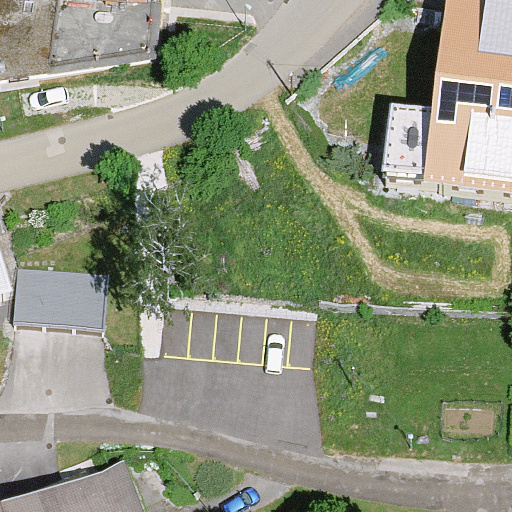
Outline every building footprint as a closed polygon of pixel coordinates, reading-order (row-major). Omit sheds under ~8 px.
[(0,0),(0,87),(150,65),(156,0),(0,0)] [(511,207),(511,0),(484,0),(484,1),(474,0),(455,0),(444,118),(392,112),(384,195),(511,207)] [(0,249),(0,304),(14,300),(0,249)] [(20,321),(110,326),(113,269),(24,263),(20,321)] [(124,511),(106,463),(59,480),(68,503),(45,511),(124,511)]
